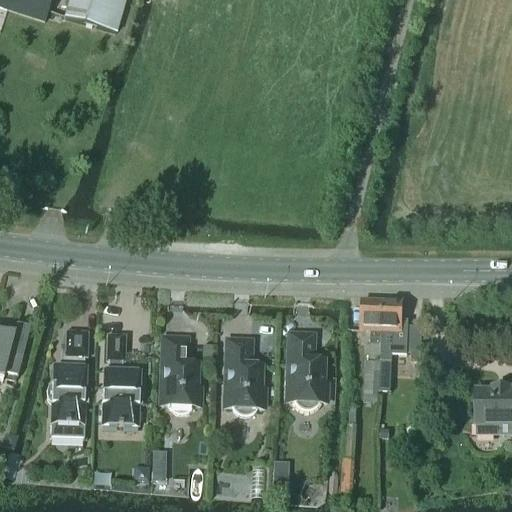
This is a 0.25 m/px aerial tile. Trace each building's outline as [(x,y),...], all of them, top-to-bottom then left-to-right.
[(0,0),(0,10),(44,25),(51,0),(0,0)] [(113,38),(124,0),(69,0),(63,22),(113,38)] [(379,362),(382,304),(362,303),(360,335),(371,335),(371,347),(369,347),(368,362),(378,362),(379,362)] [(402,305),(382,304),(379,362),(378,362),(377,365),(379,365),(378,395),(390,395),(391,365),(390,365),(391,359),(406,360),(408,327),(401,326),(402,305)] [(14,340),(0,336),(0,387),(1,388),(2,384),(4,379),(18,383),(31,334),(17,330),(14,340)] [(86,362),(87,337),(67,336),(65,336),(65,360),(60,360),(60,372),(52,372),(51,387),(49,389),(49,390),(47,392),(47,393),(46,395),(46,397),(46,399),(46,400),(46,402),(46,403),(47,405),(48,407),(49,409),(51,411),(50,441),(84,442),(85,406),(83,406),(84,396),(85,396),(86,373),(84,373),(84,362),(86,362)] [(124,340),(122,340),(107,339),(106,365),(108,365),(108,375),(103,375),(101,429),(117,430),(117,431),(122,431),(122,430),(138,430),(138,409),(141,409),(142,396),(139,396),(139,376),(122,376),(122,366),(124,366),(125,340),(124,340)] [(291,379),(287,379),(286,406),(294,406),(296,410),(299,413),(303,415),(308,415),(312,414),(316,411),(318,407),(326,407),(327,388),(323,388),(323,364),(312,364),(313,343),(292,343),(291,379)] [(197,368),(186,368),(187,347),(166,346),(165,383),(161,382),(160,409),(167,410),(169,414),(173,417),(177,419),(182,419),(186,417),(190,414),(192,411),(200,411),(200,392),(196,391),(197,368)] [(261,370),(250,370),(251,349),(230,349),(229,385),(225,384),(224,412),(231,412),(233,416),(237,419),(241,421),(246,421),(250,419),(254,417),(256,413),(264,413),(264,394),(260,394),(261,370)] [(412,350),(411,358),(411,367),(421,367),(421,350),(412,350)] [(379,365),(377,365),(364,364),(362,404),(376,405),(377,395),(378,395),(379,365)] [(511,394),(509,394),(509,391),(494,391),(494,394),(476,395),(476,429),(477,429),(477,440),(494,440),(494,429),(511,428),(511,394)] [(352,497),(354,463),(353,463),(354,438),(356,410),(349,410),(345,463),(342,463),(341,497),(352,497)] [(380,433),(380,442),(388,442),(389,434),(380,433)] [(3,441),(1,451),(2,451),(13,454),(16,444),(16,441),(16,440),(7,438),(3,441)] [(281,501),(281,488),(271,487),(271,500),(281,501)]
